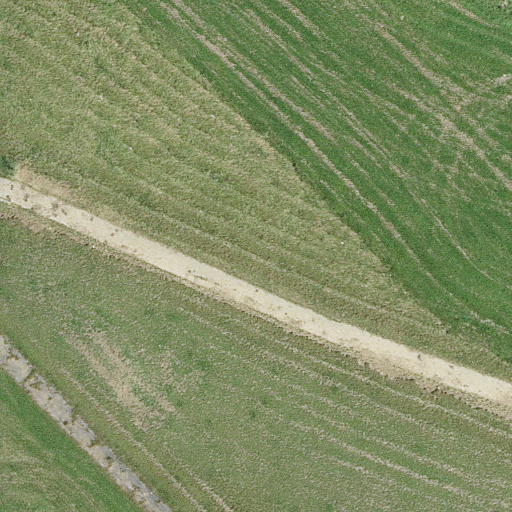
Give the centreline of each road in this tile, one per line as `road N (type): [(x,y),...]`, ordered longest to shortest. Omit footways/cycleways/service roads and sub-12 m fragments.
road 1 (track): [(0,202),(125,240),(511,391)]
road 2 (track): [(145,511),(0,365)]
